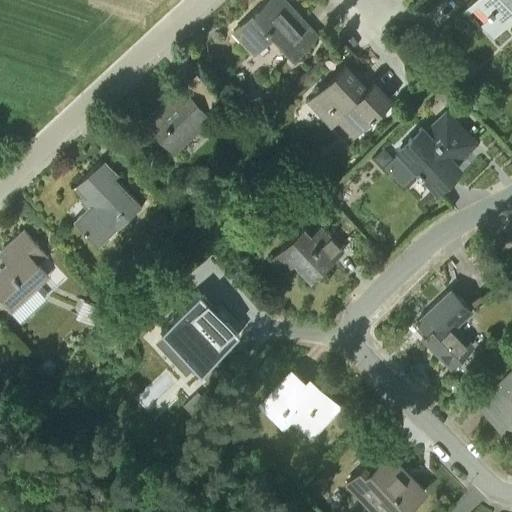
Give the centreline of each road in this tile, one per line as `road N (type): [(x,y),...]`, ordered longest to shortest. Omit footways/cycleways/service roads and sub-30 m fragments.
road 1 (residential): [(0,183),(195,0)]
road 2 (residential): [(511,496),(490,488),(360,356),(351,334)]
road 3 (residential): [(351,334),(356,313),(435,238),(511,197)]
